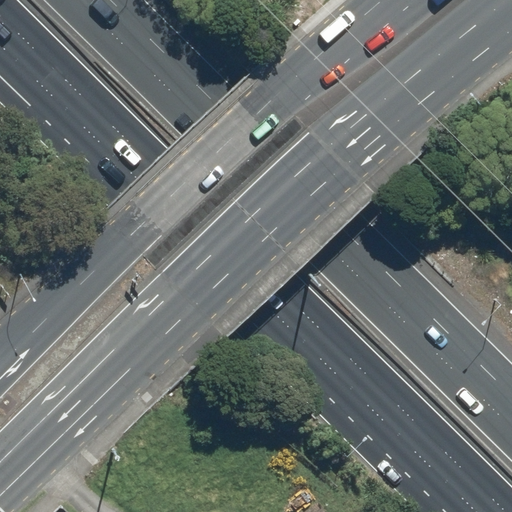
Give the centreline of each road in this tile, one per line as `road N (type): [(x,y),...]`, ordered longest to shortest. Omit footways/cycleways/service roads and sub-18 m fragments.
road 1 (primary): [(511,14),(342,153),(0,480)]
road 2 (motorway): [(80,0),(511,423)]
road 3 (primary): [(0,362),(390,0)]
road 4 (motorway): [(347,383),(0,38)]
road 5 (motorway): [(347,383),(0,83)]
road 6 (motorway): [(483,511),(347,383)]
